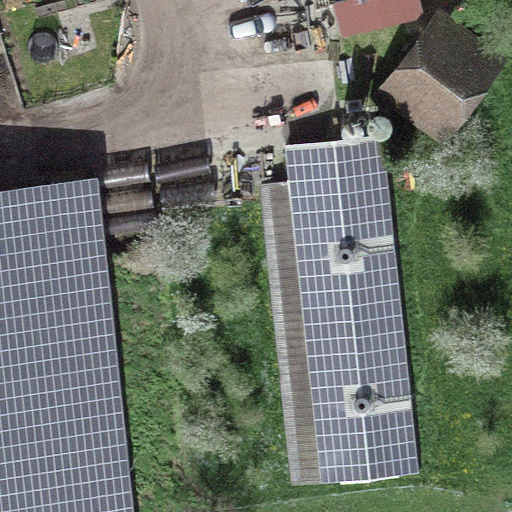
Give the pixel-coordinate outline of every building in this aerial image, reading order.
[(445,138),(504,64),(441,14),(382,88),(445,138)] [(368,118),(369,121),(370,125),(373,127),(377,129),(381,129),(385,128),(388,125),(390,122),(391,118),(391,114),(389,110),(386,107),(383,106),(379,105),(376,106),(372,108),(370,111),(368,114),(368,118)] [(347,132),(351,133),(355,132),(358,130),(361,127),(362,124),(362,120),(361,116),(358,113),(355,111),(351,111),(347,111),(344,113),(342,116),(340,119),(340,122),(340,125),(342,128),(344,131),(347,132)] [(330,484),(425,472),(383,139),(288,151),(330,484)] [(0,511),(133,511),(97,169),(0,178),(0,511)]
